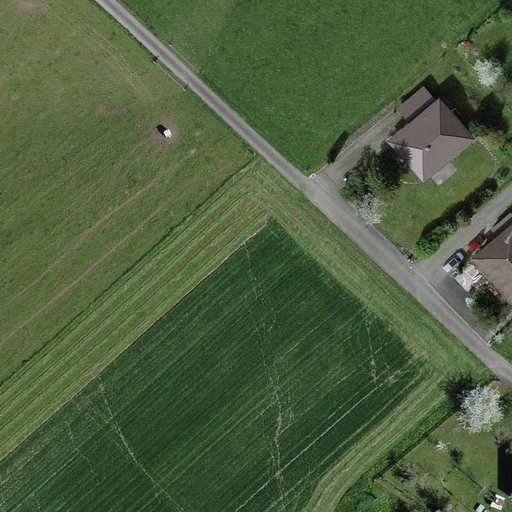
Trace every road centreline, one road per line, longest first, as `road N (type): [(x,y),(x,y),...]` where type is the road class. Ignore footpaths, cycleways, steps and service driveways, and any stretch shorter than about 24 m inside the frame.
road 1 (track): [(351,217),(104,0)]
road 2 (residential): [(511,366),(351,217)]
